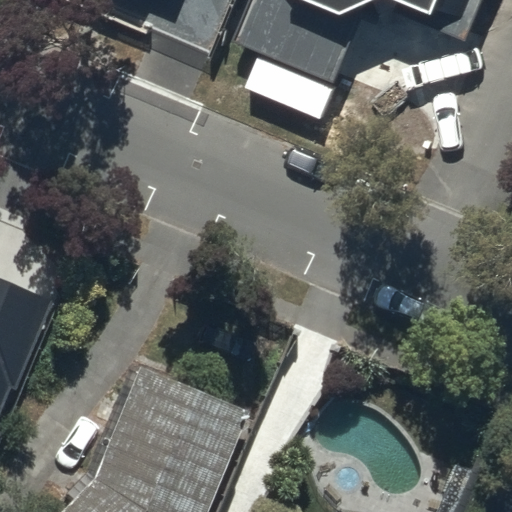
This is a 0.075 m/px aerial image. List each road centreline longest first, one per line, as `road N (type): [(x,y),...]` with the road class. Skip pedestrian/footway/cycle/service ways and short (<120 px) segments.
road 1 (residential): [(445,265),(0,83)]
road 2 (residential): [(511,106),(445,265)]
